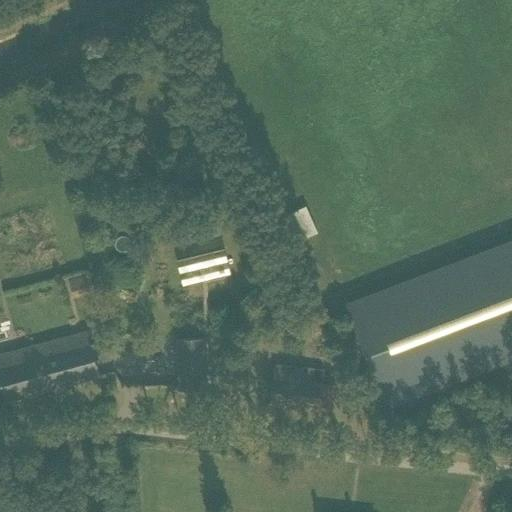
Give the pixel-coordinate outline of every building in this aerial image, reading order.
[(227,249),(181,257),(185,281),(231,274),(227,249)] [(511,254),(506,258),(502,249),(484,257),(485,257),(425,284),(425,283),(407,291),(411,300),(398,306),(394,297),(377,305),(385,323),(350,339),(385,419),(511,362),(511,254)] [(86,275),(70,277),(72,293),(87,292),(86,275)] [(100,376),(92,344),(91,344),(88,332),(0,355),(0,380),(6,402),(100,376)] [(207,390),(206,339),(178,340),(179,391),(207,390)] [(275,364),(270,406),(319,411),(324,370),(275,364)]
